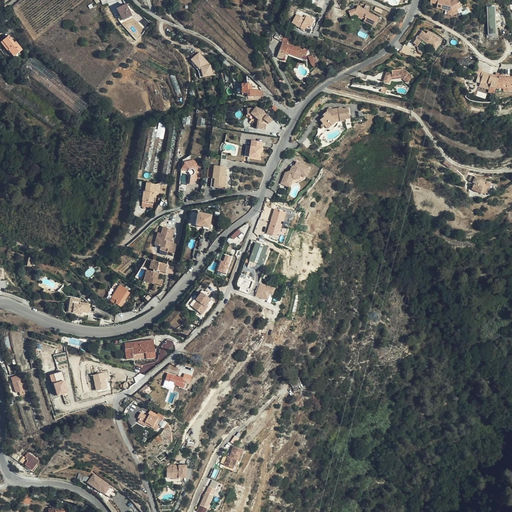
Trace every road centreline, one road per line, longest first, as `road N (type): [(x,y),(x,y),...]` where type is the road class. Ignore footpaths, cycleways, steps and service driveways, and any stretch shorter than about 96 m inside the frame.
road 1 (residential): [(156,511),(116,401),(215,313),(255,222),(251,213)]
road 2 (tertiary): [(0,302),(69,329),(122,329),(147,320),(251,213)]
road 3 (residential): [(0,233),(83,257),(120,245),(177,208),(262,194)]
road 4 (residential): [(297,116),(213,43),(135,0)]
road 5 (tertiary): [(106,511),(81,490),(13,479),(0,441),(0,400)]
road 6 (tertiary): [(297,116),(319,87),(387,47),(416,0)]
road 7 (unknown): [(378,0),(414,6),(493,60),(511,51)]
